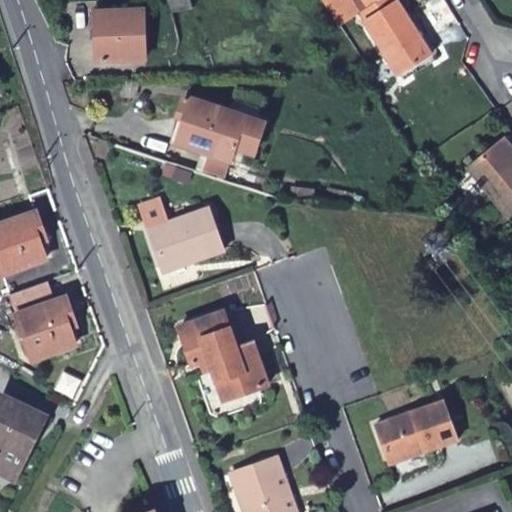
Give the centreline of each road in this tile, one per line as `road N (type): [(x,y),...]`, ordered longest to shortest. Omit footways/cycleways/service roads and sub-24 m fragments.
road 1 (residential): [(13,0),(187,511)]
road 2 (residential): [(301,292),(313,371),(358,511)]
